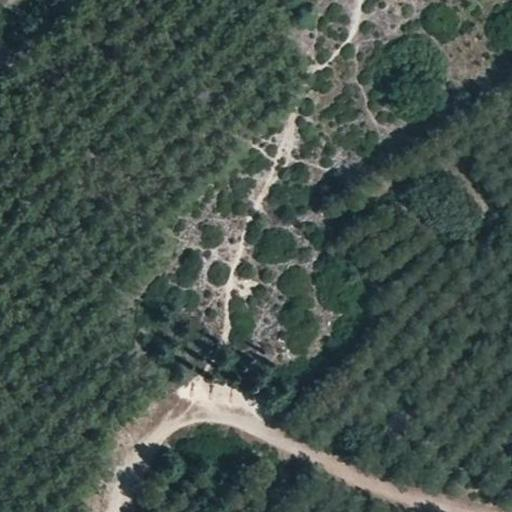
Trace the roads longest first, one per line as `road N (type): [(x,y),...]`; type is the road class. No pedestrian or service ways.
road 1 (track): [(496,511),(361,479),(230,414)]
road 2 (track): [(230,414),(193,411),(160,428),(138,447),(114,511)]
